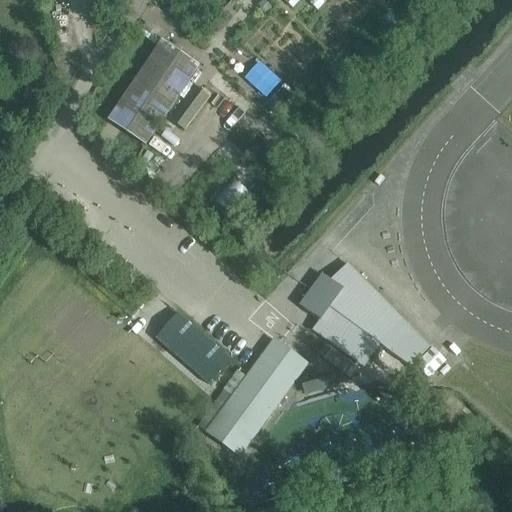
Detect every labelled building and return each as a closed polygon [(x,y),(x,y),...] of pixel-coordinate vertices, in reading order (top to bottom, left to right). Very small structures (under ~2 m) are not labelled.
[(200,67),(162,42),(108,123),(146,148),(200,67)] [(259,73),(252,81),(260,88),(267,80),(259,73)] [(277,94),(266,107),(278,117),(289,105),(277,94)] [(331,282),(322,276),(300,307),(320,322),(313,332),(363,369),(380,347),(409,369),(430,348),(348,265),(331,282)] [(231,361),(178,314),(156,339),(210,386),(231,361)] [(207,434),(240,458),(307,366),(275,342),(207,434)] [(433,349),(415,366),(429,380),(447,363),(433,349)]
